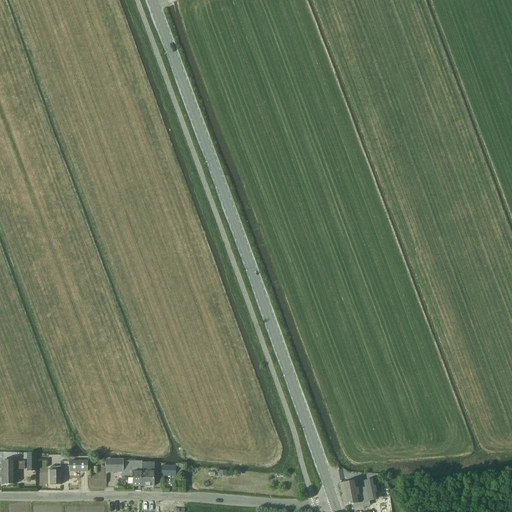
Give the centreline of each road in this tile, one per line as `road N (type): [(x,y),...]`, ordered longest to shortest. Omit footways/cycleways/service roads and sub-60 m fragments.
road 1 (tertiary): [(333,499),(151,0)]
road 2 (unclassified): [(333,499),(0,497)]
